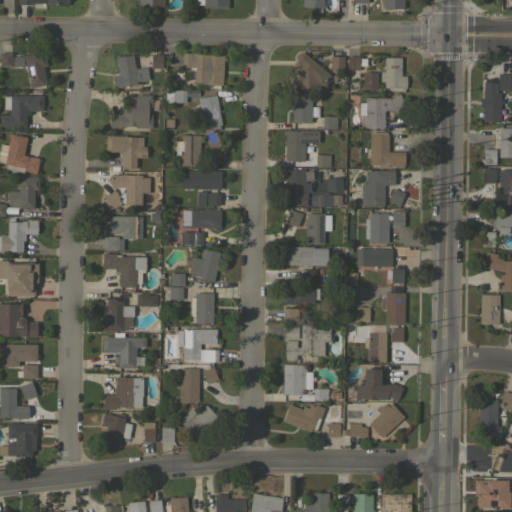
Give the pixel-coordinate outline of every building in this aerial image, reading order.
[(228,0),(228,8),(203,8),(203,4),(195,4),(195,0),(228,0)] [(403,0),(403,8),(382,8),(382,0),(403,0)] [(23,56),(43,51),(46,65),(42,66),(46,84),(30,88),(23,56)] [(0,52),(11,52),(11,66),(0,66),(0,52)] [(329,74),(319,86),(317,84),(314,87),(297,89),(286,81),(296,66),(293,63),(296,59),(295,57),(298,53),(302,52),(329,74)] [(223,55),(221,85),(193,84),(193,82),(186,81),(187,62),(181,62),(182,53),(223,55)] [(161,68),(150,68),(150,54),(161,54),(161,68)] [(148,79),(136,81),(136,84),(121,86),(121,87),(114,88),(112,75),(118,74),(115,57),(132,55),(134,68),(146,67),(148,79)] [(346,70),(346,55),(358,56),(358,70),(346,70)] [(343,56),(343,71),(330,71),(330,56),(343,56)] [(400,57),(400,76),(406,76),(405,88),(383,87),(383,81),(379,81),(379,71),(383,71),(383,57),(400,57)] [(361,73),(375,73),(375,90),(361,90),(361,73)] [(497,73),(509,73),(509,90),(497,90),(497,73)] [(164,102),(164,89),(185,90),(185,102),(164,102)] [(291,122),(292,92),(311,93),(311,106),(318,106),(318,117),(310,116),(310,123),(291,122)] [(499,122),(482,122),(482,106),(479,106),(479,98),(482,98),(482,92),(499,92),(499,122)] [(399,93),(402,100),(401,101),(406,111),(396,116),(393,110),(384,110),(383,128),(360,128),(360,115),(364,115),(364,97),(389,97),(399,93)] [(42,95),(42,110),(26,110),(25,126),(0,125),(0,115),(9,115),(9,109),(3,109),(3,96),(9,96),(9,95),(42,95)] [(151,95),(151,100),(158,100),(158,110),(151,110),(151,128),(135,128),(135,127),(119,127),(119,128),(108,128),(108,114),(120,114),(120,107),(123,107),(123,96),(135,96),(135,95),(151,95)] [(220,125),(202,128),(199,112),(196,113),(195,104),(199,104),(198,98),(215,95),(220,125)] [(336,116),(336,128),(321,129),(321,116),(336,116)] [(498,127),(511,127),(511,157),(498,157),(498,127)] [(318,131),(318,143),(304,143),(304,144),(308,144),(308,155),(303,155),(303,161),(284,161),(284,130),(318,131)] [(220,144),(208,149),(203,135),(211,131),(212,133),(215,132),(220,144)] [(26,137),(22,154),(38,158),(35,173),(23,170),(22,174),(3,173),(5,164),(3,164),(10,134),(26,137)] [(199,165),(180,165),(180,153),(182,153),(182,151),(180,151),(175,151),(175,140),(180,140),(181,134),(199,135),(199,165)] [(369,134),(387,134),(387,151),(404,151),(403,166),(391,166),(391,165),(369,164),(369,134)] [(105,135),(124,136),(124,137),(142,137),(142,146),(146,146),(146,157),(135,157),(135,167),(120,167),(120,152),(105,152),(105,135)] [(495,149),(495,164),(482,164),(483,149),(495,149)] [(329,154),(329,167),(315,167),(315,154),(329,154)] [(495,168),(495,183),(482,182),(482,168),(495,168)] [(303,169),(303,171),(311,170),(312,180),(304,180),(304,183),(309,182),(310,191),(306,192),(306,198),(286,200),(284,171),(303,169)] [(511,169),(511,206),(500,206),(500,203),(494,203),(494,194),(498,194),(499,169),(511,169)] [(218,189),(219,171),(178,170),(178,188),(218,189)] [(393,170),(393,177),(394,177),(394,181),(393,181),(393,185),(383,185),(383,205),(360,205),(360,184),(365,184),(365,170),(393,170)] [(141,175),(141,177),(150,177),(149,188),(148,188),(148,192),(140,192),(140,205),(124,205),(124,187),(112,187),(109,180),(112,175),(141,175)] [(38,176),(38,190),(34,190),(33,208),(17,208),(17,203),(8,203),(8,191),(17,191),(18,176),(38,176)] [(340,176),(342,190),(326,191),(325,178),(340,176)] [(403,193),(399,205),(387,201),(392,188),(403,193)] [(115,190),(120,204),(108,209),(103,195),(115,190)] [(205,193),(219,193),(219,205),(199,205),(199,193),(201,193),(205,193)] [(331,194),(340,194),(340,205),(331,205),(331,206),(317,207),(317,194),(331,194)] [(219,210),(218,228),(189,227),(182,227),(181,225),(181,210),(183,209),(219,210)] [(289,209),(301,213),(296,226),(285,222),(289,209)] [(403,211),(403,225),(390,224),(391,210),(403,211)] [(511,229),(508,229),(508,230),(510,230),(510,233),(508,233),(508,234),(497,234),(498,229),(493,229),(494,210),(511,210),(511,229)] [(387,243),(367,243),(367,239),(364,239),(364,218),(367,218),(367,212),(387,212),(387,243)] [(305,213),(323,213),(323,243),(305,243),(305,213)] [(134,216),(133,238),(121,238),(121,233),(103,232),(103,216),(134,216)] [(0,234),(6,234),(7,221),(25,221),(25,220),(36,220),(36,234),(24,234),(24,241),(22,241),(22,251),(7,251),(7,252),(4,252),(4,253),(0,253),(0,234)] [(202,231),(202,244),(188,244),(188,232),(202,231)] [(482,231),(493,231),(493,246),(482,246),(482,231)] [(117,236),(117,250),(102,249),(102,236),(117,236)] [(314,265),(283,265),(283,246),(312,246),(312,248),(326,248),(326,265),(314,265)] [(191,257),(199,259),(201,248),(219,252),(213,281),(195,278),(196,275),(187,273),(191,257)] [(390,248),(390,266),(360,265),(360,248),(390,248)] [(499,271),(481,265),(485,251),(496,254),(496,257),(502,259),(502,260),(511,260),(511,290),(499,290),(499,271)] [(115,253),(115,256),(145,256),(145,269),(135,269),(135,287),(118,286),(118,271),(114,271),(114,268),(102,268),(102,253),(115,253)] [(6,295),(6,291),(4,291),(4,278),(0,278),(0,260),(6,260),(6,262),(36,262),(36,282),(33,282),(33,295),(6,295)] [(402,268),(402,283),(390,282),(390,268),(402,268)] [(314,269),(314,282),(300,281),(300,269),(314,269)] [(183,273),(183,285),(169,285),(169,283),(167,283),(167,278),(169,278),(169,273),(183,273)] [(283,305),(283,293),(290,293),(290,287),(308,287),(308,285),(313,285),(313,284),(321,284),(321,288),(318,288),(318,299),(313,299),(313,304),(309,304),(309,305),(283,305)] [(181,287),(181,299),(168,299),(168,287),(181,287)] [(212,292),(212,323),(194,323),(194,292),(212,292)] [(403,292),(403,322),(384,322),(384,309),(379,309),(379,298),(384,298),(384,292),(403,292)] [(135,293),(148,293),(148,295),(156,295),(156,306),(135,306),(135,293)] [(498,294),(498,324),(479,324),(479,294),(498,294)] [(122,298),(122,305),(133,306),(132,316),(131,316),(131,326),(127,326),(127,329),(122,329),(122,331),(101,330),(101,318),(102,318),(102,308),(105,308),(106,298),(122,298)] [(0,303),(20,303),(20,314),(19,314),(19,317),(21,317),(24,320),(24,322),(35,322),(35,336),(0,336),(0,303)] [(355,307),(368,307),(368,321),(355,321),(355,307)] [(297,308),(297,320),(283,320),(283,308),(297,308)] [(296,340),(296,347),(299,347),(299,324),(329,325),(329,341),(323,341),(323,355),(296,355),(296,360),(283,360),(283,340),(296,340)] [(297,324),(297,339),(283,339),(283,324),(297,324)] [(402,327),(402,341),(389,341),(389,327),(402,327)] [(217,362),(199,361),(199,360),(181,359),(181,346),(176,346),(177,330),(181,330),(182,329),(198,329),(198,328),(215,329),(215,344),(199,343),(199,349),(217,349),(217,362)] [(101,336),(112,336),(113,332),(123,332),(122,337),(144,337),(144,347),(134,346),(134,367),(117,367),(118,352),(102,352),(102,351),(101,351),(101,336)] [(384,361),(366,361),(367,339),(368,339),(368,337),(367,336),(367,332),(385,332),(384,361)] [(35,344),(35,361),(17,360),(17,366),(0,366),(0,345),(5,345),(5,344),(35,344)] [(36,364),(36,378),(21,378),(21,364),(36,364)] [(282,364),(299,364),(299,365),(305,365),(305,389),(301,389),(301,394),(281,394),(282,364)] [(212,366),(215,375),(213,376),(214,380),(205,383),(200,371),(212,366)] [(178,368),(197,368),(197,402),(178,402),(178,368)] [(362,399),(362,385),(363,385),(363,368),(379,368),(379,383),(389,383),(389,382),(401,387),(396,400),(386,396),(385,399),(362,399)] [(102,394),(113,394),(113,388),(116,388),(116,376),(142,377),(141,396),(140,396),(140,407),(118,406),(118,408),(113,407),(113,409),(101,409),(102,394)] [(33,381),(38,395),(23,400),(18,386),(33,381)] [(0,387),(14,388),(14,405),(27,406),(27,418),(13,418),(13,417),(0,417),(0,387)] [(312,388),(327,388),(327,389),(329,389),(329,394),(330,394),(330,396),(329,396),(329,398),(327,398),(326,401),(312,400),(312,388)] [(511,401),(510,409),(497,406),(501,390),(511,392),(511,401)] [(499,439),(485,439),(485,429),(477,428),(477,391),(494,392),(494,398),(496,398),(496,426),(500,426),(499,439)] [(380,437),(367,423),(379,412),(375,408),(378,405),(380,407),(383,404),(384,406),(386,404),(387,405),(390,403),(403,416),(380,437)] [(190,408),(195,413),(205,404),(219,419),(196,440),(177,420),(190,408)] [(301,409),(302,406),(307,408),(308,404),(313,406),(314,404),(323,408),(315,429),(311,427),(310,432),(281,421),(288,404),(301,409)] [(118,446),(102,443),(105,426),(100,425),(103,413),(109,414),(124,418),(118,446)] [(142,422),(153,422),(153,442),(142,442),(142,422)] [(326,422),(338,422),(338,436),(326,436),(326,422)] [(35,424),(35,437),(31,437),(30,456),(0,455),(0,445),(6,445),(6,423),(35,424)] [(347,423),(359,423),(359,426),(365,427),(365,437),(358,437),(358,436),(347,436),(347,423)] [(160,427),(172,427),(172,442),(160,442),(160,427)] [(511,449),(500,449),(499,472),(511,472),(511,449)] [(507,507),(506,479),(472,480),(473,508),(507,507)] [(327,493),(327,511),(292,511),(292,509),(302,509),(302,506),(303,506),(303,504),(308,504),(308,492),(327,493)] [(248,511),(251,493),(281,498),(279,511),(248,511)] [(347,508),(345,508),(345,511),(334,511),(334,506),(335,506),(335,493),(347,493),(347,508)] [(371,493),(370,511),(351,511),(352,493),(371,493)] [(409,493),(409,511),(379,511),(379,493),(409,493)] [(225,494),(226,499),(244,499),(244,511),(206,511),(206,505),(213,504),(213,494),(225,494)] [(185,496),(186,511),(169,511),(168,498),(185,496)] [(147,511),(147,500),(159,499),(160,504),(161,503),(161,511),(147,511)] [(143,500),(144,511),(127,511),(126,502),(143,500)]
